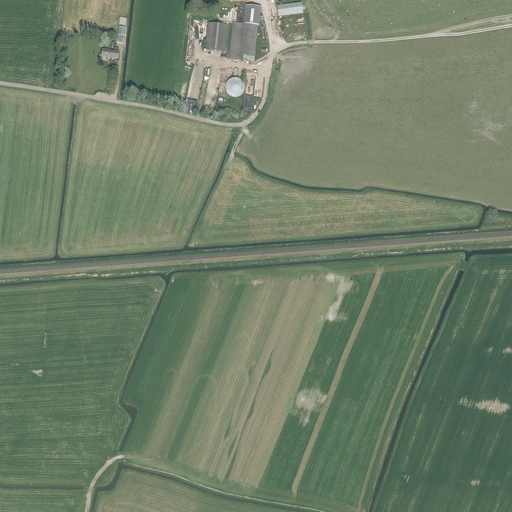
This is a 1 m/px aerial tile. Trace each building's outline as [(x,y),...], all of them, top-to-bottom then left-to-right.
[(236,23),(232,23),(229,59),(254,62),(258,25),(259,26),(261,7),(245,6),(245,2),(240,2),(240,8),(238,8),(236,23)] [(302,3),(281,5),(277,6),(278,16),(282,16),(303,13),(302,3)] [(205,50),(226,53),(228,25),(204,23),(204,27),(207,28),(205,50)] [(113,51),(108,50),(102,49),(101,57),(118,59),(119,52),(118,51),(118,48),(114,48),(113,51)] [(236,79),(234,79),(233,79),(231,79),(230,80),(228,81),(227,82),(226,83),(225,85),(225,87),(225,88),(225,90),(225,92),(226,93),(227,94),(228,96),(230,97),(231,97),(233,98),(234,98),(236,98),(238,97),(239,97),(241,96),(242,94),(243,93),(243,92),(244,90),(244,88),(244,87),(243,85),(243,83),(242,82),(241,81),(239,80),(238,79),(236,79)] [(245,111),(253,112),(253,95),(245,95),(245,111)]
